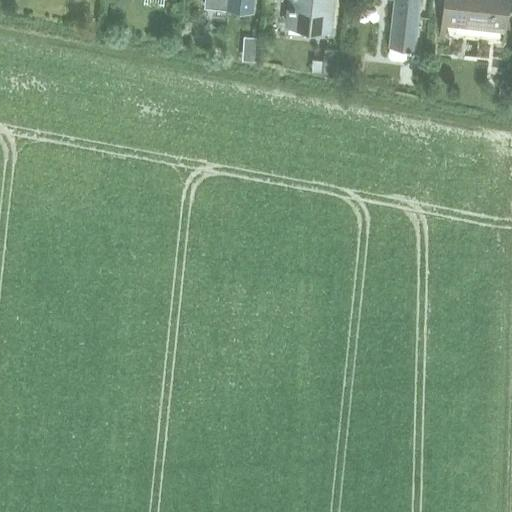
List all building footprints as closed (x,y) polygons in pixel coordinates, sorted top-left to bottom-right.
[(204,0),(204,4),(225,7),(251,10),(252,0),(204,0)] [(328,28),(330,0),(289,0),(287,23),(328,28)] [(392,0),(387,44),(389,45),(387,55),(391,58),(401,59),(405,57),(406,48),(409,49),(409,47),(413,47),(418,0),(392,0)] [(503,29),(506,0),(442,0),(440,21),(503,29)] [(243,35),(242,46),(256,47),(256,35),(243,35)] [(324,46),(323,58),(336,60),(338,48),(324,46)] [(490,69),(490,77),(503,78),(503,71),(490,69)] [(499,85),(498,98),(509,99),(510,86),(499,85)]
